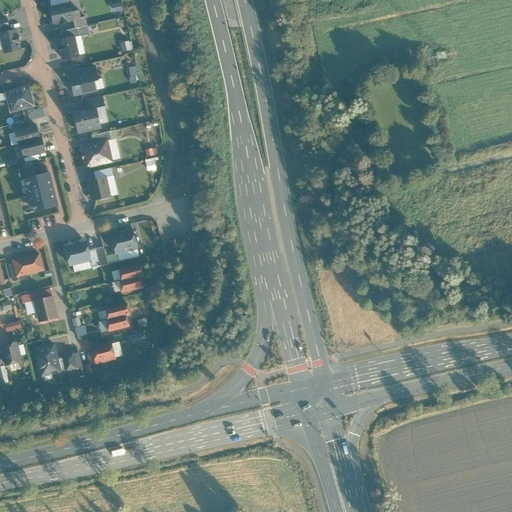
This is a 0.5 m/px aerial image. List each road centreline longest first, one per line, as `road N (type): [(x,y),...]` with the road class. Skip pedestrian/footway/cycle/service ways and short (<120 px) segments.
road 1 (motorway): [(320,362),(244,0)]
road 2 (secondary): [(0,485),(308,415)]
road 3 (motorway): [(230,74),(277,299)]
road 4 (secondary): [(205,411),(0,462)]
road 5 (tertiary): [(511,343),(325,384)]
road 6 (residential): [(81,230),(43,68)]
road 7 (tertiary): [(369,400),(511,366)]
road 8 (motorway): [(277,299),(249,369),(205,411)]
